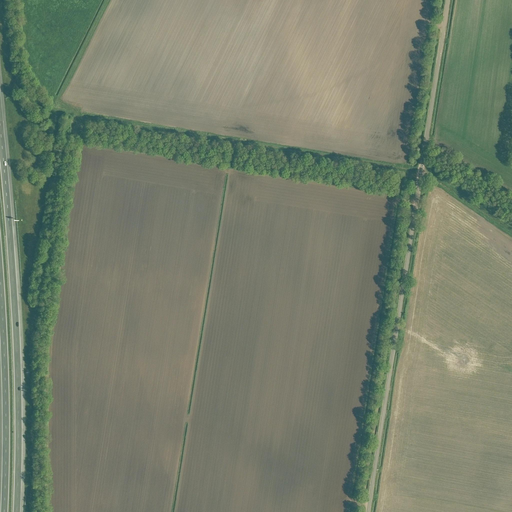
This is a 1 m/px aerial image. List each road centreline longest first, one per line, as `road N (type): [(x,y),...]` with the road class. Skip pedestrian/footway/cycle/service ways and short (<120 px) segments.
road 1 (unclassified): [(368,511),(448,0)]
road 2 (track): [(108,0),(57,103),(78,108),(76,119),(420,176)]
road 3 (motorway): [(17,511),(18,385),(0,119)]
road 4 (motorway): [(0,279),(4,511)]
